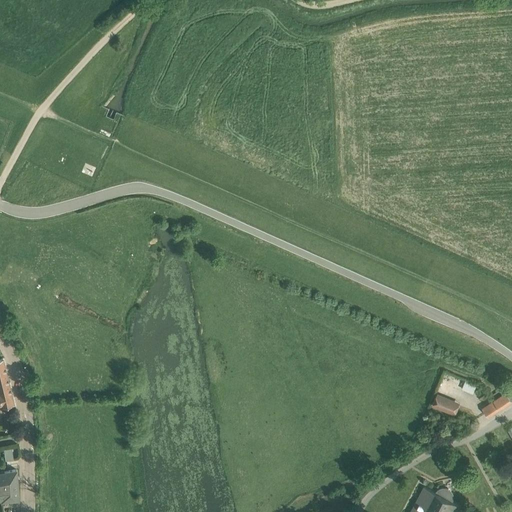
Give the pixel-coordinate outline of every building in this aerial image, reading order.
[(82,172),(92,177),(96,168),(86,163),(82,172)] [(0,407),(14,403),(3,358),(0,358),(0,407)] [(471,390),(473,382),(465,380),(463,388),(471,390)] [(434,391),(429,404),(453,413),(458,400),(434,391)] [(482,408),(489,417),(511,400),(511,399),(506,391),(482,408)] [(2,447),(3,459),(12,458),(11,446),(2,447)] [(0,486),(1,487),(1,485),(1,484),(6,484),(6,482),(17,480),(16,469),(0,471),(0,486)] [(1,484),(1,485),(1,487),(0,486),(0,498),(9,498),(19,498),(17,480),(6,482),(6,484),(1,484)] [(453,498),(453,497),(453,496),(452,495),(452,493),(451,492),(450,491),(449,490),(448,489),(447,489),(445,488),(444,488),(443,488),(441,488),(440,489),(438,490),(437,491),(437,492),(436,492),(425,486),(410,511),(460,511),(464,507),(452,501),(452,500),(453,499),(453,498)]
